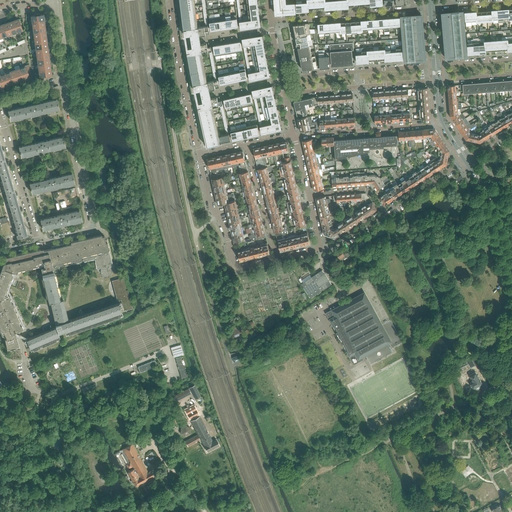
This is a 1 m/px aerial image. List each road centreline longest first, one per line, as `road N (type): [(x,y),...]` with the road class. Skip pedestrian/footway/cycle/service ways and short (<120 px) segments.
road 1 (residential): [(37,241),(93,223),(65,80)]
road 2 (residential): [(199,155),(171,0)]
road 3 (residential): [(435,65),(281,81)]
road 4 (residential): [(284,96),(437,80)]
road 5 (residential): [(413,9),(270,20)]
road 6 (residential): [(511,384),(381,444)]
road 7 (residential): [(294,137),(429,124)]
road 8 (residential): [(37,241),(0,119)]
road 9 (residential): [(236,267),(199,155)]
